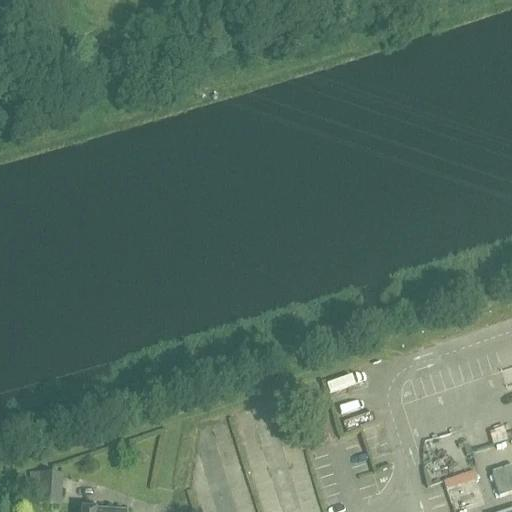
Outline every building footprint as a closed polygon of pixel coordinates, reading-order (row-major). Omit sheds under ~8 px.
[(335,398),(371,388),(365,369),(330,380),(335,398)] [(447,450),(427,455),(433,479),(453,474),(447,450)] [(503,492),(511,489),(511,467),(496,472),(503,492)] [(38,505),(61,507),(64,477),(39,473),(38,505)] [(453,495),(483,488),(479,473),(449,481),(453,495)]
